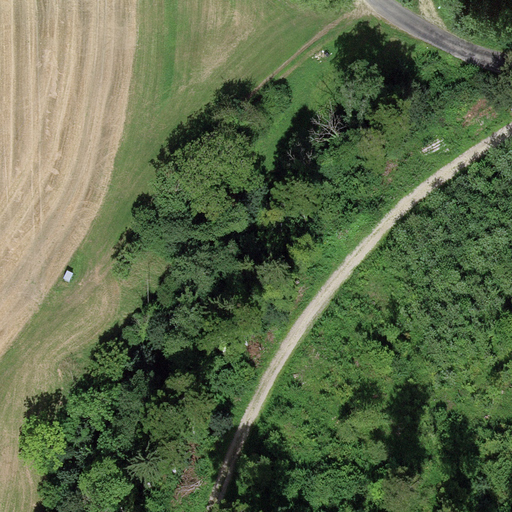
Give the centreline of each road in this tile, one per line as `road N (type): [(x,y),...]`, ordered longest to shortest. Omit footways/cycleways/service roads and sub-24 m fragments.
road 1 (track): [(511,125),(446,173),(287,344),(219,511)]
road 2 (unclassified): [(384,0),(439,35),(511,62)]
